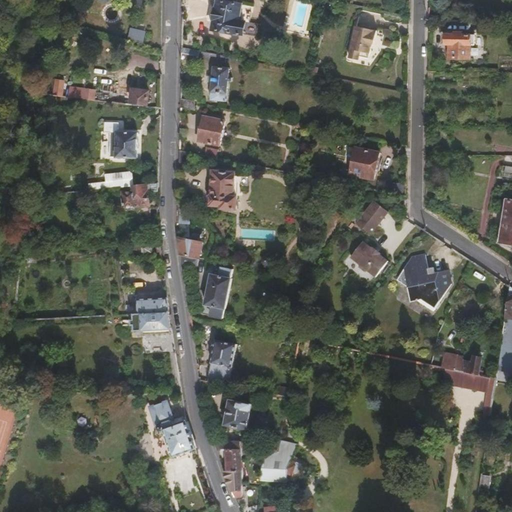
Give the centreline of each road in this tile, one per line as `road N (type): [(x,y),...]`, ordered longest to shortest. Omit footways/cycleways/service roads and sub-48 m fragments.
road 1 (residential): [(234,511),(198,420),(168,229),(173,0)]
road 2 (residential): [(417,0),(414,214),(511,276)]
